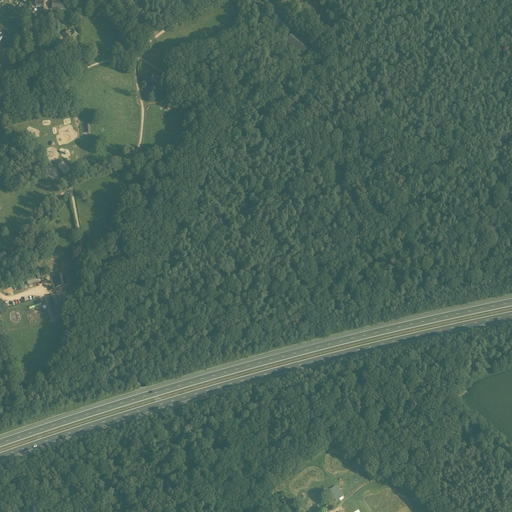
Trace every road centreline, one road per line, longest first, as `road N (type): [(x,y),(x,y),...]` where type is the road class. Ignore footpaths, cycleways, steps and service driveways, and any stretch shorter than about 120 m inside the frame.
road 1 (motorway): [(511,302),(281,356),(0,443)]
road 2 (motorway): [(0,456),(284,369),(511,315)]
road 3 (track): [(70,189),(81,256),(72,304),(78,328),(207,443),(240,511)]
road 4 (track): [(134,54),(138,146),(70,189)]
